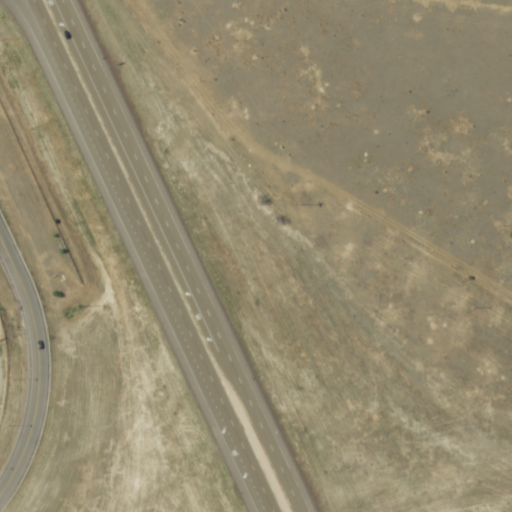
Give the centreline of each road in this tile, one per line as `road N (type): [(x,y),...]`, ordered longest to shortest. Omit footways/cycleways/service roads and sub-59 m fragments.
road 1 (trunk): [(25,0),(266,511)]
road 2 (trunk): [(216,346),(55,0)]
road 3 (residential): [(9,511),(38,464),(59,379),(42,291),(0,196)]
road 4 (trunk): [(295,511),(216,346)]
